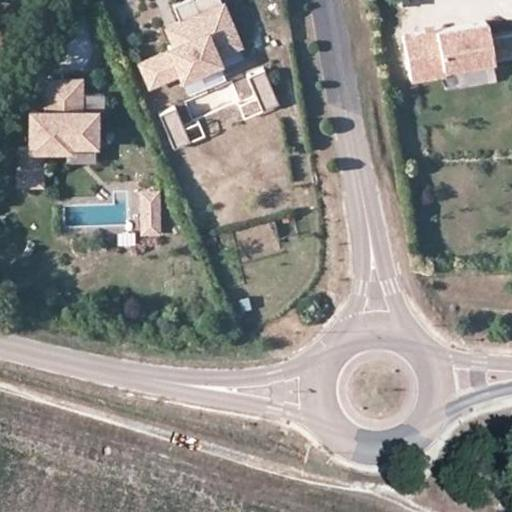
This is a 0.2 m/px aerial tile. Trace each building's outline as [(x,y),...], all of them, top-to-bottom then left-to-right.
[(241,43),(222,0),(179,0),(173,3),(180,20),(178,21),(185,37),(175,42),(168,44),(170,49),(141,62),(151,85),(181,72),(183,77),(219,61),(216,54),(241,43)] [(486,18),(405,33),(412,76),(444,71),(443,65),(511,51),(511,32),(491,36),(486,18)] [(168,25),(175,42),(185,37),(178,21),(168,25)] [(264,72),(250,78),(265,112),(279,106),(264,72)] [(19,142),(19,178),(42,178),(43,143),(69,143),(69,138),(96,138),(96,106),(105,106),(105,89),(81,89),(81,75),(66,75),(46,74),(46,105),(30,105),(30,135),(30,142),(19,142)] [(176,110),(161,116),(175,150),(190,143),(176,110)] [(69,138),(69,143),(69,155),(95,155),(96,138),(69,138)] [(156,188),(143,189),(144,230),(158,229),(156,188)]
